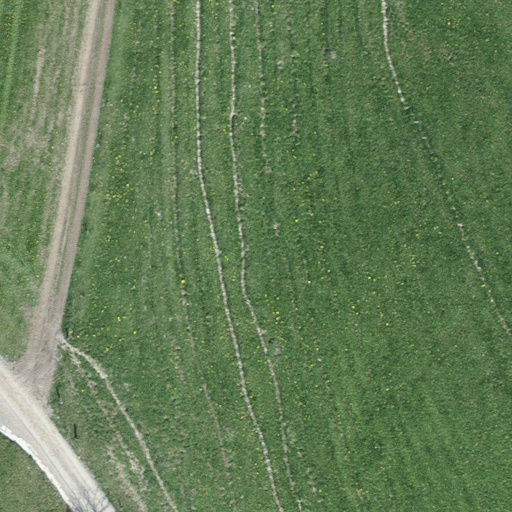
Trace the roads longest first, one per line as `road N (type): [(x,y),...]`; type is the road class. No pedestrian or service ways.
road 1 (track): [(42,441),(37,375),(103,0)]
road 2 (track): [(0,380),(92,511)]
